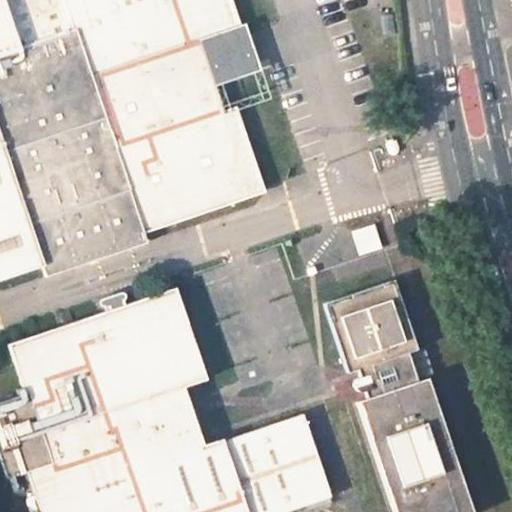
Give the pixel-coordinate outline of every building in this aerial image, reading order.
[(0,0),(0,283),(34,273),(21,233),(104,206),(117,245),(256,202),(231,120),(198,130),(175,53),(231,35),(220,0),(0,0)] [(466,511),(424,382),(414,386),(404,357),(414,354),(391,285),(321,308),(345,377),(355,374),(357,381),(354,382),(352,384),(351,390),(353,393),(355,395),(358,395),(362,395),(364,402),(354,406),(389,511),(466,511)] [(294,511),(328,501),(300,418),(199,453),(177,389),(200,381),(170,294),(122,310),(119,303),(121,301),(121,299),(119,296),(117,295),(97,302),(95,304),(96,307),(98,309),(99,309),(102,317),(8,349),(24,396),(0,403),(0,464),(7,462),(12,478),(24,474),(37,511),(294,511)] [(424,382),(414,354),(404,357),(414,386),(424,382)] [(7,462),(0,464),(0,471),(3,481),(12,478),(7,462)]
